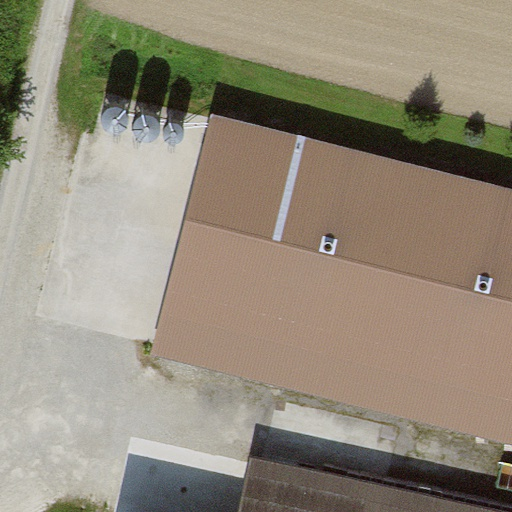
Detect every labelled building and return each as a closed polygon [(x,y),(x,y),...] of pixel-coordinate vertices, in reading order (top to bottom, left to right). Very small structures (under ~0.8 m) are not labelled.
[(103,119),(107,121),(112,123),(118,122),(122,120),(127,116),(129,112),(130,106),(129,101),(126,96),(122,92),(117,91),(111,91),(106,92),(102,96),(99,100),(98,105),(98,110),(100,115),(103,119)] [(136,124),(139,128),(144,130),(149,131),(154,130),(158,127),(161,124),(163,119),(163,115),(162,110),(160,106),(156,103),(152,101),(147,101),(142,102),(138,105),(135,109),(133,114),(133,119),(136,124)] [(511,177),(214,101),(151,349),(511,440),(511,177)] [(163,127),(164,131),(166,134),(169,137),(173,138),(177,139),(181,137),(185,135),(187,131),(188,127),(188,122),(186,118),(183,115),(179,114),(175,113),(171,114),(168,116),(165,119),(163,123),(163,127)] [(469,511),(270,469),(260,511),(469,511)]
